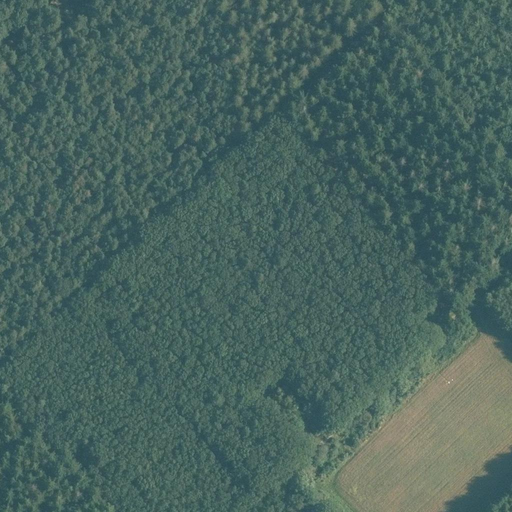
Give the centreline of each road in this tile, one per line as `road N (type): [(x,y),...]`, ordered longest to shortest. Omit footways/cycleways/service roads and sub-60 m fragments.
road 1 (track): [(382,21),(0,369)]
road 2 (track): [(511,264),(246,511)]
road 3 (track): [(382,21),(511,172)]
